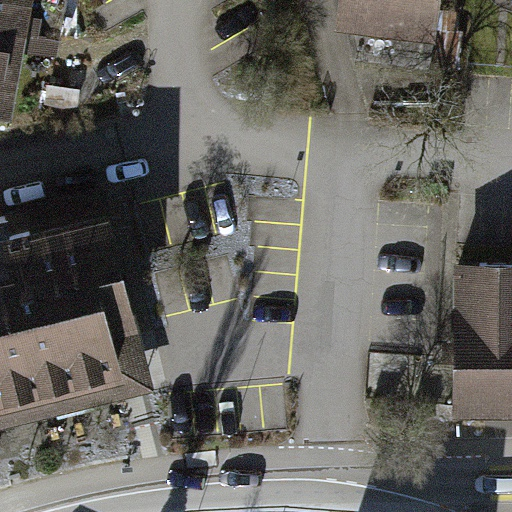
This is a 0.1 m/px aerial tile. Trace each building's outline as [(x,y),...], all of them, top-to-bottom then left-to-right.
[(30,0),(0,0),(0,26),(24,32),(30,0)] [(433,0),(333,0),(331,27),(428,39),(433,0)] [(0,111),(7,113),(24,32),(0,26),(0,111)] [(0,229),(7,255),(51,408),(158,377),(101,179),(0,208),(0,229)] [(7,255),(0,256),(0,422),(51,408),(7,255)] [(511,261),(464,261),(463,410),(511,410),(511,261)]
